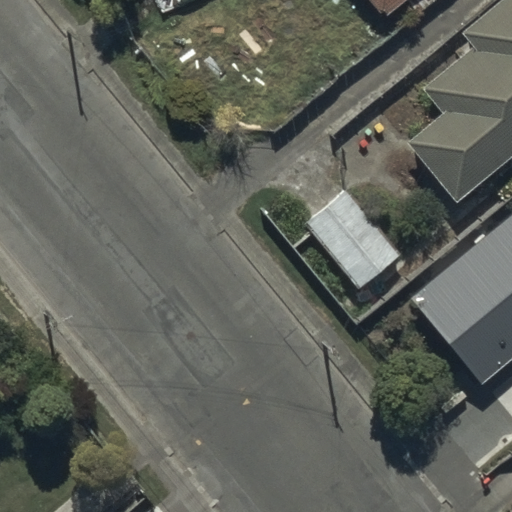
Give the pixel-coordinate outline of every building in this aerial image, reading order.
[(356,0),(378,26),(408,0),(356,0)] [(511,0),(510,0),(457,43),(470,59),(422,99),(442,124),(405,154),(452,212),(511,163),(511,0)] [(346,193),(301,228),(355,298),(400,264),(346,193)] [(511,259),(452,309),(511,380),(511,259)] [(135,511),(156,511),(148,502),(135,511)]
